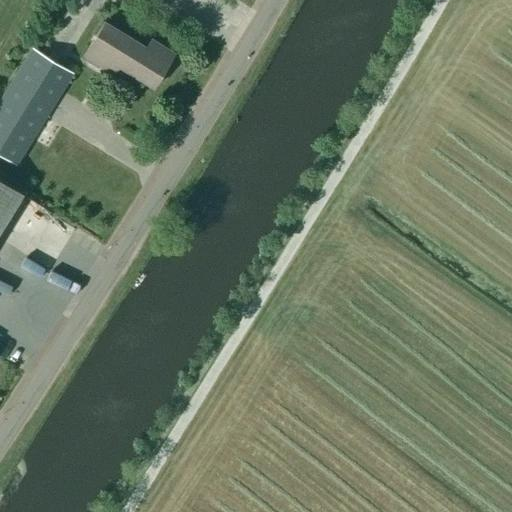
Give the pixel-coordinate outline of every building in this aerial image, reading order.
[(83,56),(113,75),(118,66),(153,88),(174,54),(151,40),(146,48),(104,22),(83,56)] [(32,48),(0,98),(0,155),(16,165),(72,73),(32,48)] [(0,228),(22,193),(0,179),(0,228)] [(86,253),(93,240),(63,223),(56,236),(86,253)] [(0,251),(25,261),(30,249),(3,238),(0,246),(0,251)]
